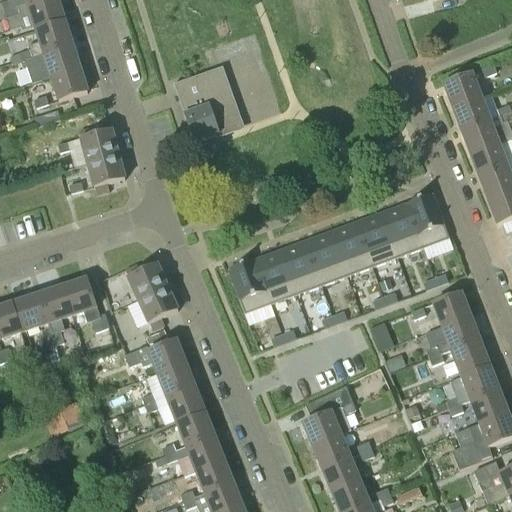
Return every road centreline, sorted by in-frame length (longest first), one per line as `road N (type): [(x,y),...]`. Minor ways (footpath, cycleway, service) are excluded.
road 1 (residential): [(511,344),(377,0)]
road 2 (residential): [(284,511),(163,209)]
road 3 (residential): [(163,209),(96,0)]
road 4 (residential): [(0,263),(163,209)]
